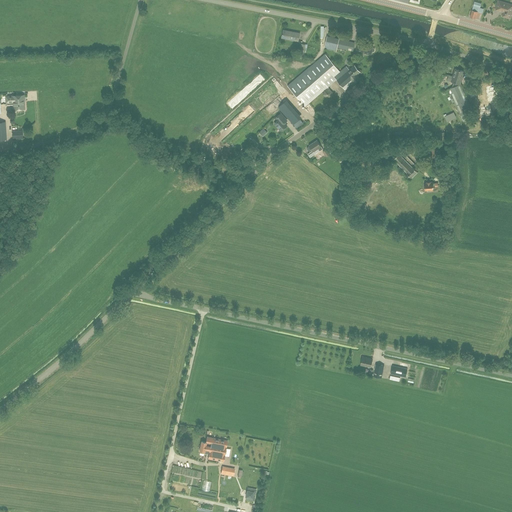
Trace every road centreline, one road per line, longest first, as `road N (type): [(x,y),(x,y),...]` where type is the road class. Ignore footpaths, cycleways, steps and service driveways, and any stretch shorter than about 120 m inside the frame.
road 1 (unclassified): [(511,377),(135,289)]
road 2 (unclassified): [(135,289),(288,142),(428,45)]
road 3 (unclassified): [(0,151),(96,126),(139,0)]
road 4 (unclassified): [(428,45),(207,0)]
road 5 (unclassified): [(0,411),(135,289)]
